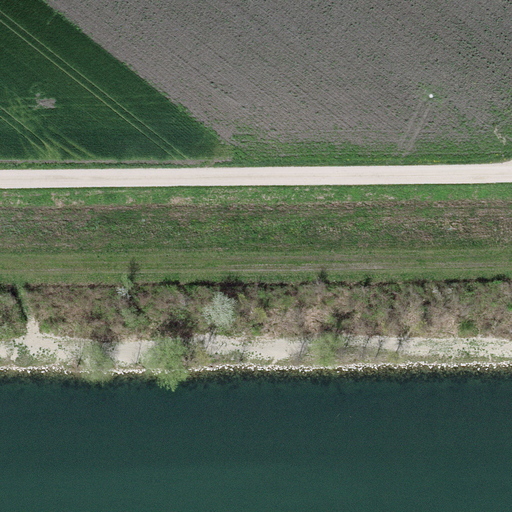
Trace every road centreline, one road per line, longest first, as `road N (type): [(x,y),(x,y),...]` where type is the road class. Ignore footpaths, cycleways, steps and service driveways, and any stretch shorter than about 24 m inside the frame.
road 1 (track): [(0,262),(511,257)]
road 2 (track): [(0,179),(511,177)]
